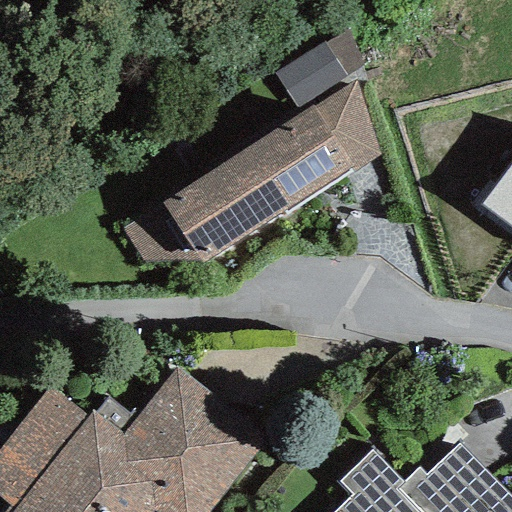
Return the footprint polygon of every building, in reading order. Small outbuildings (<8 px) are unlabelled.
[(347,76),(363,65),(347,31),(325,44),(347,76)] [(273,74),(297,109),(347,76),(325,44),(323,41),(273,74)] [(353,174),(380,155),(354,81),(313,107),(312,105),(122,229),(142,262),(197,260),(201,264),(351,170),(353,174)] [(511,163),(481,205),(511,227),(511,163)] [(154,511),(211,511),(270,439),(176,368),(135,418),(107,398),(95,415),(92,412),(87,416),(52,386),(0,450),(0,499),(8,507),(4,511),(154,511)] [(511,511),(511,500),(457,444),(425,475),(419,469),(404,483),(371,449),(336,482),(350,496),(332,511),(511,511)]
